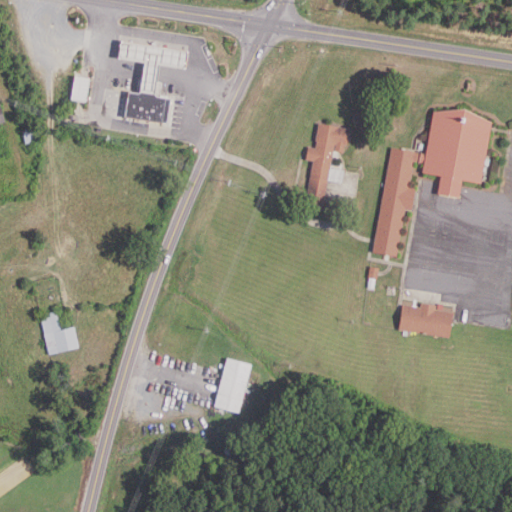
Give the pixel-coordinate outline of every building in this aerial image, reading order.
[(189,51),(186,69),(160,65),(155,96),(172,99),(167,124),(125,117),(129,92),(140,94),(145,63),(119,59),(122,40),(189,51)] [(85,102),(71,100),(75,76),(89,78),(85,102)] [(492,122),(482,183),(463,180),(460,198),(438,194),(441,177),(422,173),(424,163),(415,162),(411,188),(416,189),(413,210),(406,209),(398,257),(374,253),(392,148),(426,154),(434,112),(492,122)] [(324,206),(307,203),(315,161),(307,160),(309,147),(316,149),(317,141),(316,141),(320,124),(351,130),(348,145),(346,145),(345,153),(336,151),(337,145),(335,145),(331,168),(345,171),(342,183),(328,181),(324,206)] [(26,144),(24,131),(39,127),(42,140),(26,144)] [(377,279),(369,278),(371,267),(379,268),(377,279)] [(450,338),(400,330),(403,305),(422,308),(422,303),(437,306),(436,310),(454,313),(450,338)] [(51,355),(41,315),(57,311),(62,330),(75,327),(80,347),(51,355)] [(240,411),(215,404),(227,356),(252,363),(240,411)]
